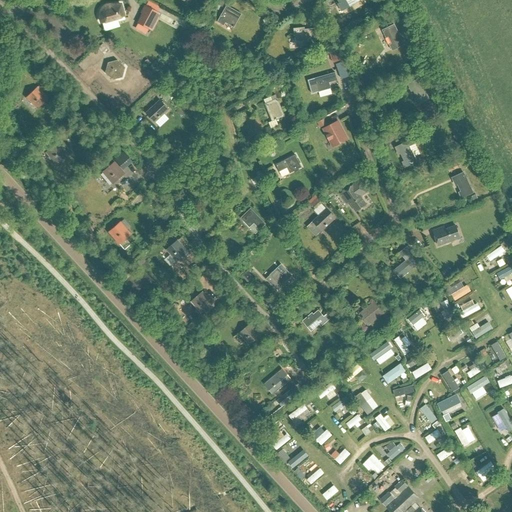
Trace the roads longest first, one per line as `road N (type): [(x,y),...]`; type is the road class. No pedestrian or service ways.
road 1 (track): [(29,0),(1,9),(152,149),(199,235),(311,359)]
road 2 (tertiary): [(309,511),(0,173)]
road 3 (track): [(276,320),(392,214),(350,107)]
road 4 (track): [(467,511),(417,438),(379,439),(343,471)]
road 5 (track): [(199,235),(251,191),(223,104)]
road 6 (track): [(417,438),(412,418),(422,388),(455,357),(498,334)]
